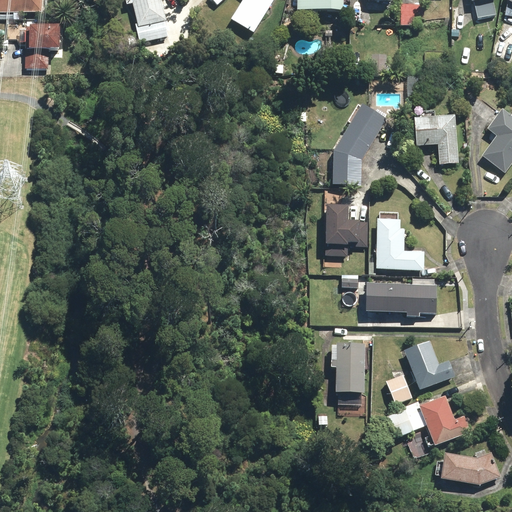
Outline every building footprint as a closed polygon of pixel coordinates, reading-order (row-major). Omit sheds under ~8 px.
[(0,0),(0,15),(40,17),(40,0),(0,0)] [(164,25),(158,0),(121,0),(124,9),(130,8),(139,46),(166,40),(163,25),(164,25)] [(224,0),(207,0),(216,9),(224,0)] [(242,0),(228,24),(251,38),(274,0),(242,0)] [(293,0),(294,16),(340,17),(340,0),(293,0)] [(511,0),(503,0),(501,4),(511,9),(511,0)] [(421,7),(399,6),(398,29),(420,30),(421,7)] [(55,57),(55,33),(24,32),(23,72),(47,73),(47,57),(55,57)] [(384,80),(384,78),(391,78),(392,68),(385,67),(385,58),(370,58),(369,79),(384,80)] [(75,64),(61,64),(61,74),(75,75),(75,64)] [(384,124),(359,108),(330,157),(329,190),(359,190),(360,164),(384,124)] [(479,160),(502,177),(511,164),(511,122),(499,113),(484,134),(493,141),(479,160)] [(452,120),(411,124),(413,152),(435,150),(437,169),(457,167),(452,120)] [(344,212),(321,212),(321,260),(347,260),(347,252),(366,252),(366,226),(357,226),(344,226),(344,212)] [(373,224),(373,274),(422,274),(422,255),(402,255),(402,233),(398,233),(398,224),(373,224)] [(357,278),(340,277),(339,289),(357,290),(357,278)] [(435,288),(362,287),(361,303),(361,318),(403,319),(403,322),(418,322),(418,319),(435,319),(435,288)] [(427,344),(401,353),(416,394),(452,380),(446,363),(436,367),(427,344)] [(362,347),(333,346),(333,348),(327,348),(327,371),(332,371),(331,396),(360,397),(362,347)] [(402,378),(383,385),(392,409),(411,401),(402,378)] [(402,413),(375,423),(384,445),(411,434),(423,429),(431,449),(467,435),(461,419),(452,422),(443,398),(418,408),(416,403),(400,410),(402,413)] [(440,456),(436,483),(476,489),(498,480),(489,455),(474,461),(440,456)]
